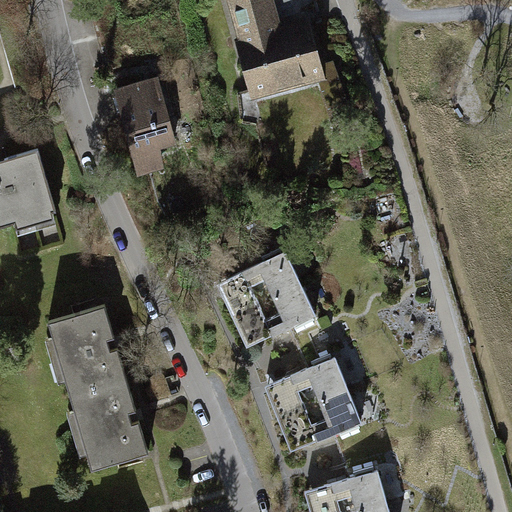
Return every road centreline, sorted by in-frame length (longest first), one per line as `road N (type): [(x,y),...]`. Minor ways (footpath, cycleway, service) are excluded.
road 1 (residential): [(54,0),(109,189),(169,304),(247,511)]
road 2 (residential): [(346,0),(404,169),(500,511)]
